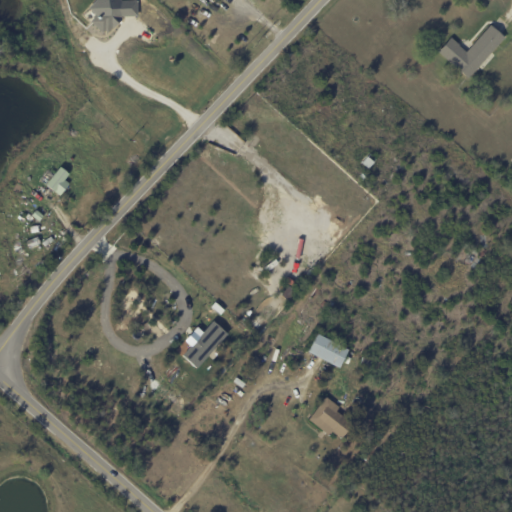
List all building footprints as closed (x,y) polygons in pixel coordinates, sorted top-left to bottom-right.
[(136,16),(136,0),(93,0),(93,30),(117,30),(117,16),(136,16)] [(492,26),(504,37),(494,48),(498,52),(491,59),(488,57),(468,78),(463,74),(462,75),(459,72),(460,71),(439,51),(452,37),(460,45),(459,45),(466,52),(491,25),(492,26)] [(360,119),(346,134),(337,125),(351,110),(360,119)] [(134,152),(142,162),(138,165),(130,155),(134,152)] [(367,155),(372,161),(366,167),(359,160),(366,154),(367,155)] [(60,168),(68,174),(64,180),(69,184),(59,196),(55,192),(54,192),(45,185),(60,167),(60,168)] [(365,172),(370,177),(364,182),(361,179),(362,179),(360,176),(364,172),(365,172)] [(463,246),(478,256),(471,267),(456,257),(463,246)] [(226,335),(212,321),(179,355),(194,369),(226,335)] [(322,360),(307,353),(317,334),(348,350),(339,368),(322,360)] [(364,357),(373,361),(369,370),(360,366),(364,357)] [(241,383),(251,387),(249,392),(239,387),(241,383)] [(326,434),(308,420),(326,397),(339,408),(337,411),(353,424),(342,439),(332,432),(329,436),(326,434)]
